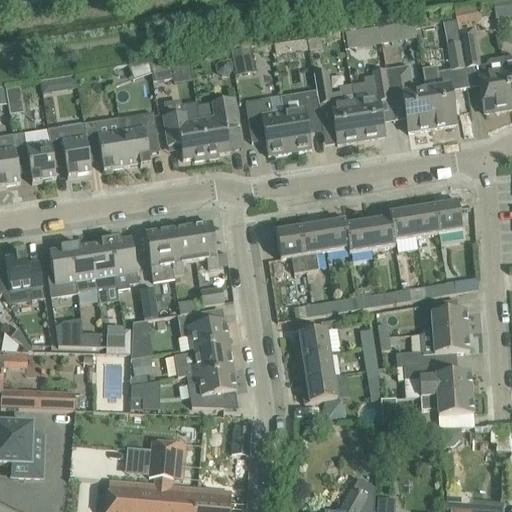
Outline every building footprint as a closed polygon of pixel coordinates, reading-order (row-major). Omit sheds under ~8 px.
[(511,0),(492,4),(495,20),(511,17),(511,0)] [(479,12),(455,15),(456,21),(457,21),(458,26),(462,26),(481,23),(479,12)] [(392,28),(379,30),(381,46),(395,44),(392,28)] [(379,30),(344,36),(347,52),(381,46),(379,30)] [(459,33),(458,33),(459,38),(464,72),(476,70),(479,69),(472,31),(463,32),(459,33)] [(449,47),(446,48),(450,72),(451,74),(464,72),(459,38),(451,39),(448,44),(449,47)] [(318,40),(308,42),(310,52),(320,51),(318,40)] [(511,59),(502,61),(509,105),(511,112),(511,59)] [(252,60),(236,63),(239,78),(254,76),(252,60)] [(486,76),(478,77),(480,89),(481,97),(484,117),(511,112),(509,105),(502,61),(489,63),(485,68),(486,76)] [(172,69),(162,70),(161,62),(150,64),(153,85),(173,81),(172,69)] [(392,105),(391,95),(401,94),(408,137),(432,133),(425,93),(414,95),(409,69),(386,73),(391,103),(391,105),(392,105)] [(435,70),(422,72),(425,93),(432,133),(456,129),(446,73),(435,75),(435,70)] [(365,92),(364,86),(352,88),(361,145),(385,141),(379,105),(391,103),(386,73),(374,75),(376,90),(365,92)] [(328,75),(314,77),(317,94),(316,94),(322,135),(323,135),(322,130),(334,128),(337,148),(361,145),(352,88),(339,90),(340,96),(332,97),(328,75)] [(43,96),(78,90),(76,77),(41,82),(43,96)] [(316,94),(280,100),(283,115),(290,156),(311,153),(308,128),(320,126),(322,135),(316,94)] [(253,146),(251,137),(264,135),(268,160),(290,156),(283,115),(273,117),(270,102),(245,106),(252,147),(253,146)] [(234,103),(198,109),(197,109),(207,165),(221,162),(220,157),(230,156),(226,130),(237,128),(239,128),(235,108),(234,103)] [(179,144),(183,164),(192,162),(193,167),(207,165),(197,109),(198,109),(198,106),(182,109),(183,117),(163,121),(164,126),(168,152),(170,151),(169,146),(179,144)] [(160,156),(154,117),(119,122),(125,162),(126,170),(140,168),(140,170),(150,169),(148,156),(159,154),(159,156),(160,156)] [(126,170),(125,162),(119,122),(84,128),(90,165),(101,163),(103,176),(113,175),(113,172),(126,170)] [(91,176),(90,165),(84,128),(48,133),(54,171),(65,169),(67,182),(77,180),(77,178),(91,176)] [(56,181),(54,171),(48,133),(13,139),(19,176),(30,174),(32,187),(42,186),(42,183),(56,181)] [(20,187),(19,176),(13,139),(0,140),(0,192),(6,191),(6,189),(20,187)] [(462,234),(457,202),(434,206),(439,238),(462,234)] [(439,238),(434,206),(411,209),(416,242),(439,238)] [(411,209),(388,213),(389,218),(394,245),(416,242),(411,209)] [(394,245),(389,218),(367,221),(372,253),(395,250),(394,245)] [(345,225),(344,220),(321,224),(326,256),(348,253),(345,229),(345,225)] [(372,253),(367,221),(345,225),(345,229),(348,253),(349,257),(372,253)] [(326,256),(321,224),(298,228),(306,275),(318,273),(316,258),(326,256)] [(218,271),(212,228),(190,231),(196,266),(207,264),(208,272),(218,271)] [(298,228),(275,231),(280,264),(291,262),(294,277),(306,275),(298,228)] [(196,266),(190,231),(167,235),(174,278),(184,276),(183,268),(196,266)] [(148,257),(152,281),(153,286),(174,283),(174,278),(167,235),(145,238),(148,257)] [(120,244),(120,242),(110,243),(111,251),(117,291),(118,295),(130,293),(129,289),(138,288),(131,242),(120,244)] [(101,247),(90,249),(97,294),(117,291),(111,251),(110,243),(101,245),(101,247)] [(97,294),(90,249),(80,250),(79,248),(70,250),(75,286),(77,297),(97,294)] [(60,251),(61,253),(49,255),(55,289),(75,286),(70,250),(60,251)] [(5,263),(0,263),(0,292),(3,297),(7,306),(33,302),(33,305),(45,303),(43,291),(42,286),(39,266),(27,268),(25,256),(15,258),(16,260),(4,262),(5,263)] [(449,299),(456,298),(454,286),(447,287),(449,299)] [(426,303),(449,299),(447,287),(424,291),(426,303)] [(153,291),(139,293),(144,325),(147,325),(158,323),(153,291)] [(405,306),(426,303),(424,291),(403,294),(405,306)] [(201,310),(224,307),(222,292),(199,296),(200,303),(201,310)] [(405,306),(403,294),(379,298),(381,310),(405,306)] [(357,314),(381,310),(379,298),(355,302),(357,314)] [(336,318),(357,314),(355,302),(334,305),(336,318)] [(201,310),(200,303),(178,306),(178,311),(180,320),(202,316),(201,310)] [(313,322),(336,318),(334,305),(311,309),(313,322)] [(296,325),(313,322),(311,309),(294,312),(296,325)] [(466,315),(462,315),(431,317),(433,338),(467,336),(466,315)] [(177,320),(179,332),(180,342),(192,340),(194,353),(229,348),(225,325),(204,328),(202,316),(180,320),(177,320)] [(379,343),(389,341),(388,329),(377,331),(379,343)] [(11,341),(27,354),(32,354),(18,331),(11,341)] [(330,357),(327,334),(294,339),(298,362),(330,357)] [(362,352),(374,350),(372,334),(360,336),(362,352)] [(396,358),(397,372),(431,369),(430,359),(469,356),(467,336),(433,338),(421,339),(422,356),(396,358)] [(74,337),(58,340),(59,350),(83,351),(84,338),(74,337)] [(83,351),(100,352),(101,338),(84,338),(83,351)] [(115,352),(116,339),(107,338),(106,352),(115,352)] [(115,352),(125,352),(125,339),(116,339),(115,352)] [(389,341),(379,343),(381,356),(391,354),(389,341)] [(131,359),(131,364),(149,361),(147,347),(132,350),(131,359)] [(194,358),(174,361),(177,380),(186,379),(187,381),(233,373),(229,348),(194,353),(194,358)] [(366,375),(378,373),(374,350),(362,352),(366,375)] [(74,415),(75,398),(2,395),(3,372),(27,373),(28,357),(4,356),(3,359),(0,358),(0,396),(1,396),(1,412),(74,415)] [(334,380),(330,357),(298,362),(301,385),(334,380)] [(149,361),(131,364),(134,379),(132,380),(133,389),(145,387),(144,380),(154,378),(151,360),(149,361)] [(187,381),(188,390),(199,388),(201,401),(190,402),(191,412),(224,413),(222,398),(236,396),(233,373),(187,381)] [(380,388),(378,373),(366,375),(369,393),(379,391),(380,388)] [(470,376),(435,379),(435,381),(419,382),(421,401),(472,397),(470,376)] [(334,380),(301,385),(305,408),(350,401),(346,378),(334,380)] [(131,391),(131,402),(135,402),(142,403),(142,414),(142,415),(160,415),(161,386),(131,391)] [(421,401),(422,414),(438,413),(438,420),(473,418),(472,397),(421,401)] [(130,414),(142,414),(142,403),(135,402),(131,402),(130,414)] [(396,402),(380,403),(382,427),(397,428),(396,402)] [(39,427),(68,428),(69,415),(40,414),(39,427)] [(0,468),(12,469),(12,481),(42,482),(44,441),(32,440),(32,429),(0,428),(0,468)] [(252,433),(234,431),(231,458),(250,459),(252,433)] [(462,432),(444,432),(444,444),(446,448),(451,451),(457,448),(461,443),(462,432)] [(187,448),(151,445),(148,482),(154,483),(173,484),(175,458),(186,459),(187,448)] [(153,490),(109,487),(106,511),(229,511),(231,502),(197,499),(197,494),(174,492),(153,490)] [(374,511),(376,487),(366,487),(359,498),(352,494),(341,511),(374,511)] [(448,494),(446,511),(471,511),(473,503),(473,502),(473,501),(473,500),(472,500),(472,499),(472,498),(471,498),(471,497),(470,497),(467,496),(448,494)] [(394,511),(396,502),(378,501),(377,511),(394,511)]
